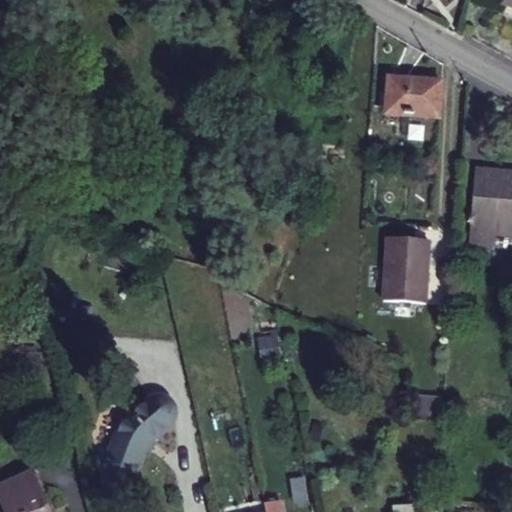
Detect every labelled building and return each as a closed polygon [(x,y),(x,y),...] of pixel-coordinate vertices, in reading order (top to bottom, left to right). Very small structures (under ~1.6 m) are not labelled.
[(404,80),(402,117),(441,119),(443,81),(404,80)] [(477,198),(476,241),(487,242),(491,172),(484,172),(484,198),(477,198)] [(511,174),(491,172),(487,242),(500,243),(501,225),(511,225),(511,174)] [(387,235),(381,299),(424,302),(430,240),(387,235)] [(102,326),(72,321),(69,340),(100,345),(102,326)] [(121,434),(112,454),(105,474),(106,487),(113,493),(121,494),(126,492),(129,490),(134,484),(139,470),(143,458),(154,457),(161,446),(155,439),(172,425),(177,419),(180,411),(175,404),(166,399),(159,398),(145,407),(128,424),(121,434)] [(53,511),(39,478),(0,493),(0,496),(6,511),(53,511)] [(433,511),(433,501),(391,503),(391,511),(433,511)]
